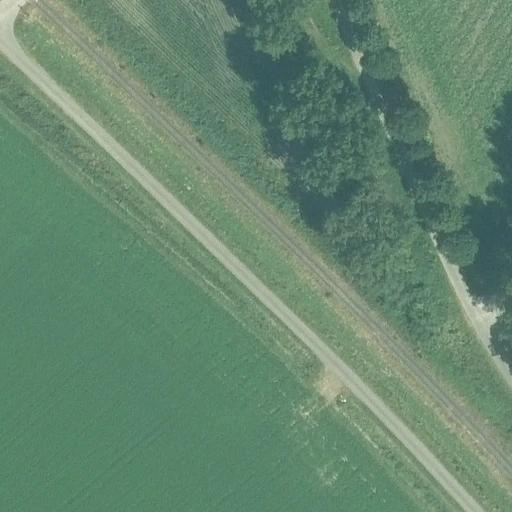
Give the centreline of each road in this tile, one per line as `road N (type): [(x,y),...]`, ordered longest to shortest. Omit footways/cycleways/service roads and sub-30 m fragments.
road 1 (unclassified): [(475,511),(257,285),(0,38)]
road 2 (unclassified): [(332,0),(456,285),(511,378)]
